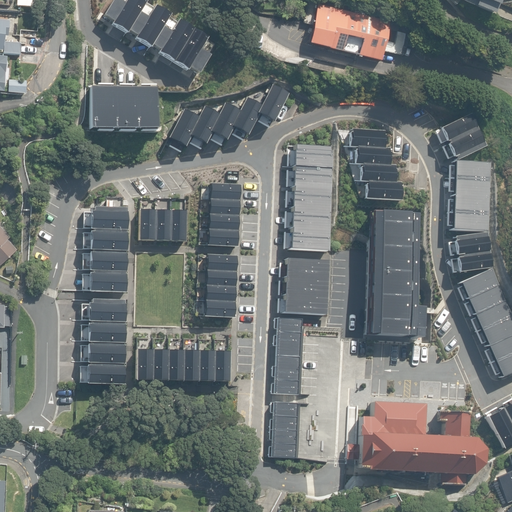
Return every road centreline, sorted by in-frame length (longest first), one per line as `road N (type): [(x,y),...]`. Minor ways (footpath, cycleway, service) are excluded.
road 1 (residential): [(260,141),(340,108),(389,114),(414,134),(438,178),(443,275),(486,391)]
road 2 (residential): [(260,141),(266,181),(255,473)]
road 3 (residential): [(255,473),(36,466)]
road 4 (residential): [(260,141),(224,157),(63,189)]
road 5 (residential): [(44,317),(41,394),(27,416),(0,420)]
road 6 (residential): [(63,189),(44,317)]
